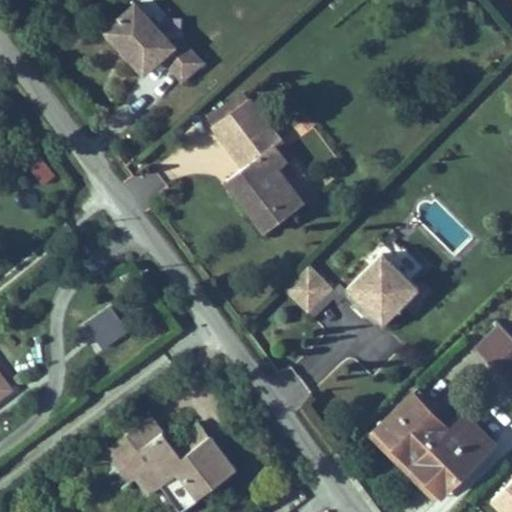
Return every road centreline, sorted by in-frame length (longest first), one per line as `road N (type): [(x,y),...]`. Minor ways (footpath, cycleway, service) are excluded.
road 1 (residential): [(0,40),(351,511)]
road 2 (unknown): [(143,228),(67,292),(62,388),(43,420),(0,452)]
road 3 (unknown): [(119,195),(0,289)]
